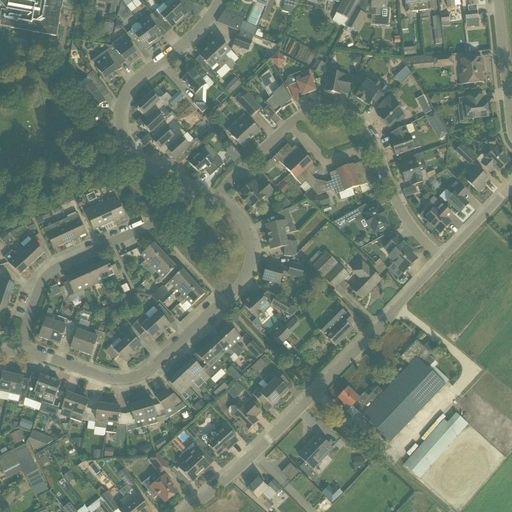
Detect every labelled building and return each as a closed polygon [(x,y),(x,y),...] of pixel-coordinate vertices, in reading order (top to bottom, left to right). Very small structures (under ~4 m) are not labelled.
[(0,0),(0,26),(10,28),(10,29),(11,29),(11,28),(25,31),(26,31),(40,34),(41,34),(56,37),(59,21),(61,10),(61,9),(62,0),(0,0)] [(168,0),(163,4),(168,9),(180,22),(188,15),(180,6),(185,1),(183,0),(168,0)] [(273,0),(275,0),(285,0),(284,6),(294,9),(297,0),(273,0)] [(345,27),(354,10),(359,0),(343,0),(332,20),(345,27)] [(387,10),(387,0),(371,0),(371,9),(370,16),(380,17),(380,9),(387,10)] [(404,0),(404,2),(405,13),(419,11),(417,0),(404,0)] [(417,0),(419,11),(432,10),(431,0),(417,0)] [(446,0),(446,1),(447,1),(447,9),(454,8),(453,0),(455,0),(446,0)] [(465,13),(465,21),(478,19),(475,0),(468,0),(470,6),(468,6),(469,13),(465,13)] [(160,16),(156,12),(153,14),(152,15),(156,20),(159,24),(164,21),(172,30),(180,22),(168,9),(160,16)] [(366,16),(354,10),(345,27),(346,28),(352,31),(356,33),(366,16)] [(223,12),(216,23),(240,32),(253,37),(257,28),(242,22),(243,19),(223,12)] [(450,27),(450,23),(461,21),(461,13),(441,16),(442,28),(450,27)] [(156,20),(152,15),(152,14),(139,24),(140,25),(144,29),(143,30),(154,44),(163,38),(155,28),(159,24),(156,20)] [(436,45),(442,44),(439,17),(433,17),(436,45)] [(108,33),(111,22),(105,21),(102,32),(108,33)] [(144,29),(140,25),(135,25),(132,27),(131,31),(127,34),(131,39),(130,39),(134,44),(138,40),(145,50),(154,44),(143,30),(144,29)] [(238,37),(236,37),(233,45),(248,51),(251,42),(253,37),(240,32),(238,37)] [(218,39),(209,48),(225,65),(230,71),(236,65),(231,60),(230,61),(225,56),(230,51),(218,39)] [(75,47),(79,50),(83,44),(79,41),(75,47)] [(111,53),(112,55),(121,66),(125,63),(128,66),(139,57),(128,42),(117,50),(113,45),(111,47),(106,46),(111,53)] [(471,51),(478,50),(477,43),(470,44),(471,51)] [(415,47),(403,49),(404,56),(416,55),(415,47)] [(218,76),(216,74),(225,65),(209,48),(199,56),(205,63),(201,67),(213,81),(218,76)] [(270,61),(274,65),(282,58),(278,53),(270,61)] [(96,68),(108,84),(120,75),(117,72),(122,68),(121,66),(112,55),(107,59),(108,60),(96,68)] [(353,55),(351,63),(359,65),(362,57),(353,55)] [(435,68),(452,66),(451,56),(434,58),(435,68)] [(483,69),(482,59),(461,61),(464,85),(482,83),(481,70),(483,69)] [(324,66),(316,62),(312,71),(319,75),(324,66)] [(406,68),(400,74),(405,80),(410,74),(406,68)] [(275,115),(281,109),(282,110),(289,106),(288,105),(287,104),(290,100),(283,86),(280,89),(269,70),(259,79),(270,98),(265,104),(275,115)] [(289,87),(291,93),(297,91),(301,100),(306,98),(305,95),(316,91),(312,83),(314,82),(310,71),(300,75),(302,80),(296,83),(297,84),(289,87)] [(87,77),(88,78),(75,87),(93,111),(106,101),(96,88),(102,84),(93,72),(87,77)] [(203,88),(206,85),(194,72),(183,72),(183,82),(186,82),(186,86),(198,99),(193,104),(202,113),(208,108),(202,101),(203,88)] [(327,82),(325,91),(340,94),(340,93),(348,94),(351,77),(344,76),(329,73),(329,74),(327,73),(325,81),(327,82)] [(378,104),(389,88),(376,80),(372,85),(365,80),(359,89),(360,90),(355,98),(369,106),(373,100),(378,104)] [(232,93),(227,87),(224,90),(229,96),(232,93)] [(170,100),(175,105),(184,97),(179,91),(172,98),(172,99),(170,100)] [(234,98),(238,102),(245,94),(242,91),(234,98)] [(161,98),(159,98),(157,98),(156,98),(151,93),(136,106),(137,108),(137,110),(141,114),(141,113),(143,115),(143,116),(147,121),(156,113),(171,98),(166,93),(161,98)] [(246,95),(238,103),(251,118),(260,110),(246,95)] [(430,102),(437,107),(442,100),(434,95),(430,102)] [(381,114),(378,117),(389,128),(395,122),(397,124),(404,117),(402,115),(403,114),(393,104),(395,101),(390,96),(376,109),(381,114)] [(423,96),(416,100),(424,115),(431,112),(423,96)] [(467,123),(467,120),(488,117),(487,106),(484,106),(483,96),(465,98),(465,104),(465,105),(457,106),(459,123),(467,123)] [(193,107),(187,112),(197,124),(203,118),(193,107)] [(445,131),(434,112),(426,117),(437,136),(445,131)] [(170,114),(166,118),(160,118),(156,113),(147,121),(143,125),(144,126),(143,128),(147,132),(148,131),(150,134),(149,134),(154,139),(152,141),(171,123),(176,118),(171,113),(170,114)] [(242,148),(259,131),(249,120),(231,136),(242,148)] [(181,129),(178,131),(171,123),(152,141),(153,142),(153,144),(163,155),(180,139),(186,134),(181,129)] [(416,134),(409,136),(408,136),(405,127),(391,134),(393,141),(391,142),(396,156),(420,148),(416,134)] [(196,139),(191,144),(185,143),(180,139),(163,155),(165,154),(169,158),(172,158),(173,157),(175,160),(174,160),(179,165),(201,144),(196,139)] [(239,157),(236,153),(230,146),(226,149),(226,154),(230,159),(234,162),(239,157)] [(279,162),(290,174),(306,159),(295,147),(283,158),(279,153),(272,159),(277,164),(279,162)] [(499,173),(509,162),(502,156),(502,154),(496,148),(489,155),(487,157),(485,155),(481,155),(476,160),(490,173),(494,168),(499,173)] [(203,151),(189,164),(198,173),(200,171),(203,173),(205,171),(210,177),(224,165),(216,156),(211,160),(203,151)] [(475,160),(466,152),(460,157),(470,166),(475,160)] [(412,187),(428,181),(428,180),(436,176),(434,172),(426,174),(425,170),(426,170),(421,154),(414,157),(416,162),(408,165),(408,166),(400,169),(405,182),(410,180),(412,187)] [(305,183),(311,189),(303,196),(315,207),(319,189),(313,188),(315,180),(312,177),(318,171),(306,159),(290,174),(301,186),(305,183)] [(367,187),(375,184),(372,176),(366,178),(360,163),(345,169),(352,189),(359,187),(366,184),(367,187)] [(265,166),(260,170),(265,175),(270,171),(265,166)] [(467,183),(479,194),(485,187),(484,185),(489,180),(474,167),(467,174),(471,178),(467,183)] [(336,195),(350,190),(352,189),(345,169),(329,174),(332,182),(327,183),(325,191),(326,193),(335,190),(336,195)] [(425,186),(429,191),(436,183),(432,179),(425,186)] [(267,199),(274,193),(263,181),(257,187),(253,182),(239,195),(242,199),(242,200),(246,205),(247,205),(251,209),(265,197),(267,199)] [(446,201),(460,214),(469,205),(462,199),(467,194),(455,183),(451,188),(447,191),(451,195),(446,201)] [(287,190),(282,184),(277,187),(283,193),(287,190)] [(378,188),(370,191),(372,198),(381,196),(378,188)] [(320,207),(329,204),(327,195),(318,198),(318,201),(320,207)] [(106,202),(114,221),(125,216),(116,197),(106,202)] [(283,210),(289,205),(282,197),(276,202),(283,210)] [(448,221),(453,216),(433,197),(430,201),(430,206),(435,210),(425,220),(428,223),(435,229),(441,234),(451,223),(448,221)] [(114,221),(106,202),(95,207),(104,226),(114,221)] [(378,206),(369,211),(363,214),(365,219),(364,219),(368,228),(370,227),(374,235),(389,226),(385,218),(386,218),(382,210),(380,210),(378,206)] [(104,226),(95,207),(85,212),(93,231),(104,226)] [(268,238),(285,235),(298,232),(298,231),(296,232),(292,223),(293,223),(288,213),(287,210),(275,215),(279,223),(266,226),(268,238)] [(348,223),(354,220),(360,217),(356,210),(344,217),(348,223)] [(77,214),(66,219),(75,239),(86,234),(77,214)] [(64,244),(75,239),(66,219),(55,224),(64,244)] [(32,222),(25,225),(28,232),(34,228),(32,222)] [(435,229),(428,223),(425,226),(431,233),(435,229)] [(53,249),(64,244),(55,224),(44,229),(53,249)] [(4,232),(0,236),(0,237),(6,243),(10,239),(4,232)] [(268,238),(271,250),(284,248),(284,257),(294,257),(296,255),(297,242),(289,242),(286,240),(285,235),(268,238)] [(407,247),(396,237),(388,246),(393,252),(389,257),(394,262),(393,264),(403,274),(408,268),(410,269),(414,265),(413,263),(416,260),(405,249),(407,247)] [(24,248),(36,261),(44,253),(32,241),(24,248)] [(143,269),(161,252),(153,244),(141,256),(145,261),(140,265),(143,269)] [(24,248),(16,255),(13,252),(28,268),(36,261),(24,248)] [(28,268),(13,252),(11,251),(4,258),(8,263),(20,276),(28,268)] [(155,272),(168,260),(161,252),(143,269),(146,272),(151,267),(155,272)] [(312,267),(335,289),(349,276),(326,253),(322,255),(318,252),(307,263),(312,267)] [(158,285),(176,268),(168,260),(155,272),(160,277),(155,281),(158,285)] [(119,275),(113,263),(109,265),(107,261),(97,266),(104,282),(119,275)] [(362,300),(381,280),(370,270),(361,262),(352,272),(359,279),(350,288),(351,289),(362,300)] [(267,264),(263,280),(268,282),(267,288),(281,296),(284,285),(280,283),(281,277),(286,278),(287,270),(267,264)] [(301,278),(304,268),(291,264),(288,275),(301,278)] [(94,286),(104,282),(97,266),(87,270),(94,286)] [(77,275),(84,291),(94,286),(87,270),(77,275)] [(177,291),(190,279),(182,271),(164,287),(167,290),(172,286),(177,291)] [(71,289),(66,292),(69,297),(69,298),(70,302),(76,299),(74,295),(84,291),(77,275),(67,279),(71,289)] [(0,279),(0,291),(11,296),(15,285),(11,284),(2,281),(0,279)] [(197,287),(190,279),(177,291),(181,295),(176,300),(179,303),(197,287)] [(130,291),(126,284),(119,288),(123,294),(130,291)] [(157,303),(159,301),(168,293),(162,286),(151,297),(157,303)] [(69,298),(69,297),(66,292),(64,287),(59,289),(63,300),(64,300),(69,298)] [(204,295),(197,287),(179,303),(182,306),(187,302),(191,307),(204,295)] [(0,303),(7,306),(9,300),(11,296),(0,291),(0,303)] [(294,302),(300,304),(304,294),(297,291),(294,302)] [(270,307),(256,292),(243,305),(257,319),(270,307)] [(291,316),(295,309),(275,297),(271,304),(291,316)] [(128,299),(121,302),(124,308),(131,305),(128,299)] [(82,309),(88,311),(90,306),(85,303),(82,309)] [(153,307),(145,315),(162,334),(171,326),(164,318),(168,314),(159,305),(155,309),(153,307)] [(349,326),(353,321),(340,308),(318,329),(335,347),(353,330),(349,326)] [(48,309),(46,317),(45,319),(44,323),(39,338),(49,341),(56,323),(49,321),(53,311),(48,309)] [(136,323),(132,327),(140,336),(145,332),(154,342),(162,334),(145,315),(136,323)] [(69,334),(73,323),(58,317),(56,323),(49,341),(60,345),(64,333),(69,334)] [(285,324),(290,332),(300,326),(295,318),(285,324)] [(80,353),(87,334),(89,329),(83,327),(73,323),(69,334),(75,336),(70,349),(80,353)] [(221,334),(240,354),(243,352),(236,344),(241,339),(229,326),(221,334)] [(127,331),(130,334),(122,342),(134,356),(143,348),(136,340),(140,336),(132,327),(127,331)] [(280,346),(287,339),(291,335),(283,327),(272,338),(280,346)] [(80,353),(91,357),(96,344),(100,346),(104,334),(95,331),(93,336),(87,334),(80,353)] [(115,337),(110,332),(106,336),(110,340),(115,337)] [(221,334),(213,341),(225,354),(229,358),(234,354),(238,358),(241,355),(240,354),(221,334)] [(431,339),(425,345),(430,351),(437,345),(431,339)] [(428,368),(435,361),(429,356),(431,354),(417,340),(400,357),(410,366),(417,359),(427,369),(428,368)] [(205,348),(222,366),(225,363),(220,358),(225,354),(213,341),(205,348)] [(113,350),(110,347),(106,351),(114,360),(119,356),(126,364),(134,356),(122,342),(113,350)] [(263,354),(252,342),(246,348),(257,359),(263,354)] [(205,374),(205,373),(211,379),(220,371),(222,373),(225,370),(222,366),(205,348),(197,356),(203,362),(198,366),(205,374)] [(256,373),(266,364),(261,359),(251,368),(256,373)] [(445,385),(431,371),(428,368),(427,369),(417,359),(410,366),(384,393),(377,387),(368,397),(364,393),(359,398),(348,388),(338,399),(343,404),(341,406),(347,412),(346,413),(352,417),(357,412),(391,443),(445,385)] [(193,360),(185,368),(202,386),(205,383),(200,378),(205,374),(198,366),(193,360)] [(198,389),(199,389),(202,386),(185,368),(176,375),(189,389),(189,388),(194,384),(198,389)] [(268,387),(281,399),(289,391),(284,386),(288,382),(277,371),(268,379),(272,383),(268,387)] [(232,376),(236,381),(241,377),(236,372),(232,376)] [(0,392),(9,395),(13,375),(2,373),(0,382),(0,392)] [(13,375),(9,395),(20,397),(18,403),(24,404),(25,399),(26,392),(21,391),(24,378),(13,375)] [(184,393),(189,389),(176,375),(168,383),(185,401),(188,398),(184,393)] [(38,394),(44,396),(50,379),(40,376),(37,383),(29,380),(27,392),(26,392),(25,399),(35,402),(38,394)] [(58,409),(60,405),(64,393),(58,391),(61,383),(50,379),(44,396),(42,403),(58,409)] [(223,382),(217,387),(223,393),(229,389),(223,382)] [(231,388),(236,394),(242,388),(237,383),(231,388)] [(223,393),(217,387),(212,391),(216,395),(218,398),(223,393)] [(252,395),(263,406),(267,402),(272,407),(281,399),(268,387),(264,390),(261,387),(252,395)] [(164,412),(165,412),(166,416),(167,419),(185,407),(182,403),(174,394),(169,397),(165,392),(156,398),(160,405),(164,412)] [(70,419),(72,413),(78,398),(67,394),(62,409),(63,410),(63,412),(61,415),(70,419)] [(213,397),(209,394),(203,399),(207,403),(213,397)] [(88,401),(78,398),(72,413),(70,419),(81,423),(82,420),(88,422),(91,410),(86,408),(88,401)] [(147,426),(158,423),(156,418),(166,416),(165,412),(164,412),(160,405),(153,407),(151,401),(140,404),(147,426)] [(193,408),(197,412),(204,405),(200,401),(193,408)] [(232,417),(247,432),(258,422),(255,419),(260,414),(249,402),(244,407),(243,407),(239,411),(236,407),(234,407),(232,406),(230,407),(229,410),(229,412),(230,415),(233,417),(232,417)] [(95,428),(105,429),(106,429),(109,406),(98,404),(97,411),(91,410),(88,422),(96,423),(95,428)] [(137,429),(147,426),(140,404),(130,407),(132,413),(125,415),(126,427),(127,432),(137,430),(137,429)] [(106,429),(105,429),(105,432),(116,434),(116,431),(127,432),(126,427),(125,415),(119,414),(120,408),(109,406),(106,429)] [(54,423),(60,420),(56,416),(56,415),(51,418),(54,423)] [(404,465),(420,479),(459,434),(446,423),(443,420),(404,465)] [(198,445),(203,450),(205,448),(206,448),(209,446),(218,456),(227,448),(229,450),(238,441),(227,430),(226,431),(223,427),(217,432),(210,438),(208,436),(200,435),(197,438),(197,439),(195,441),(198,445)] [(20,430),(10,435),(15,445),(25,440),(20,430)] [(48,452),(52,437),(33,431),(28,446),(48,452)] [(327,455),(333,450),(318,436),(309,445),(310,446),(299,457),(313,470),(318,475),(324,469),(319,464),(327,455)] [(185,449),(175,439),(171,443),(181,453),(185,449)] [(163,448),(158,441),(154,444),(158,451),(163,448)] [(194,449),(197,452),(188,461),(201,475),(201,474),(204,471),(204,472),(210,467),(211,467),(202,458),(206,454),(203,450),(198,445),(194,449)] [(0,458),(0,466),(4,474),(20,466),(31,489),(44,482),(26,446),(0,458)] [(104,457),(112,458),(113,450),(105,448),(104,457)] [(149,461),(159,474),(168,467),(157,454),(149,461)] [(201,475),(188,461),(182,454),(179,457),(184,463),(179,468),(192,484),(193,483),(198,478),(198,477),(200,474),(201,475)] [(46,456),(45,457),(39,459),(39,460),(42,466),(49,463),(46,456)] [(364,467),(363,457),(355,458),(356,468),(364,467)] [(281,473),(290,481),(299,472),(290,464),(281,473)] [(170,470),(179,481),(183,477),(177,470),(174,466),(170,470)] [(118,474),(130,489),(135,484),(124,469),(118,474)] [(75,479),(69,472),(63,477),(68,484),(75,479)] [(154,497),(157,496),(159,495),(165,503),(177,494),(169,483),(170,483),(164,476),(150,487),(151,488),(149,490),(150,493),(152,496),(154,497)] [(248,490),(268,511),(274,505),(263,494),(270,488),(276,494),(281,490),(273,481),(266,487),(259,479),(248,490)] [(102,487),(96,490),(100,496),(106,492),(102,487)] [(124,498),(134,511),(150,511),(138,497),(132,490),(128,493),(129,494),(124,498)] [(114,511),(118,510),(119,511),(134,511),(124,498),(119,502),(124,508),(120,511),(106,493),(100,497),(105,503),(111,511),(114,511)] [(88,511),(111,511),(105,503),(93,511),(89,511),(88,511)]
